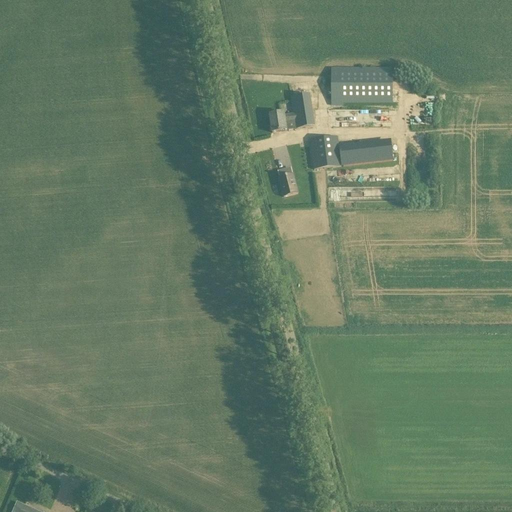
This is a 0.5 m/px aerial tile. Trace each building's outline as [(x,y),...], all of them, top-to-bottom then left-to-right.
[(331,107),(342,107),(342,104),(392,104),(393,69),(331,68),(331,107)] [(269,115),(272,133),(296,129),(314,126),(308,95),(290,98),(293,114),(285,115),(284,113),(269,115)] [(313,170),(341,167),(338,137),(310,141),(313,170)] [(341,148),(342,167),(393,161),(391,143),(341,148)] [(283,198),(298,194),(293,174),(278,178),(283,198)] [(37,511),(16,502),(11,511),(37,511)]
